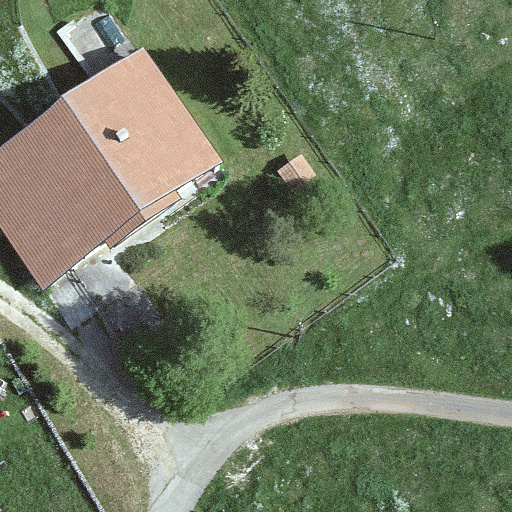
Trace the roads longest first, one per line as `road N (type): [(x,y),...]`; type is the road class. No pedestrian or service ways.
road 1 (unclassified): [(172,511),(232,434),(290,404),(369,397),(511,414)]
road 2 (track): [(189,489),(115,393),(0,298)]
